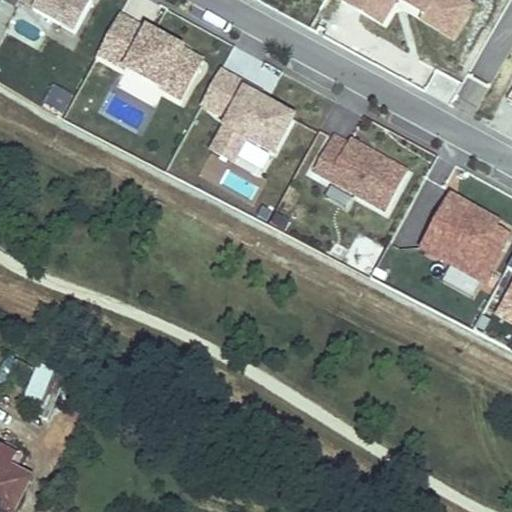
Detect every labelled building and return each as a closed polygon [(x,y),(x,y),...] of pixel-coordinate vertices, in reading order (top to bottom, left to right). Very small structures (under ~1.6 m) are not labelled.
[(34,11),(39,0),(25,0),(23,5),(34,11)] [(75,34),(92,3),(86,0),(39,0),(34,11),(75,34)] [(342,0),(342,2),(382,26),(396,0),(401,0),(424,13),(420,19),(452,38),(472,4),(465,0),(342,0)] [(181,51),(119,17),(98,56),(183,101),(200,69),(178,57),(181,51)] [(178,57),(200,69),(203,63),(181,51),(178,57)] [(248,88),(220,72),(202,106),(229,121),(212,151),(233,163),(246,140),(274,156),(294,119),(260,101),(245,93),(248,88)] [(64,118),(76,96),(54,84),(42,106),(64,118)] [(263,96),(248,88),(245,93),(260,101),(263,96)] [(348,146),(333,138),(314,173),(333,183),(357,196),(386,212),(407,174),(349,143),(348,146)] [(357,196),(333,183),(325,198),(348,211),(357,196)] [(500,232),(503,226),(451,198),(422,250),(483,283),(508,237),(500,232)] [(508,237),(511,231),(503,226),(500,232),(508,237)] [(511,262),(508,270),(511,272),(511,293),(499,318),(511,325),(511,262)] [(22,403),(52,414),(66,378),(36,367),(22,403)] [(0,510),(3,511),(14,511),(32,479),(0,462),(0,510)]
